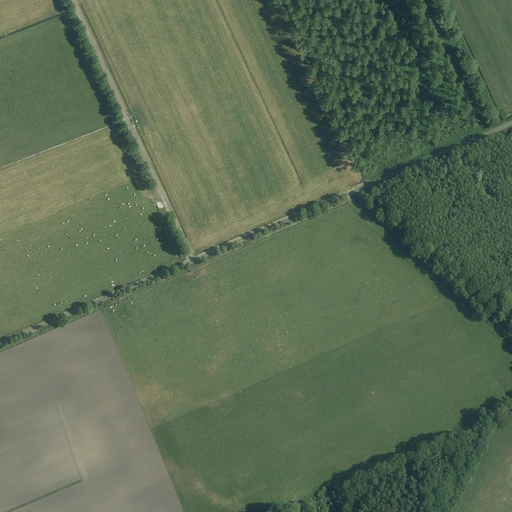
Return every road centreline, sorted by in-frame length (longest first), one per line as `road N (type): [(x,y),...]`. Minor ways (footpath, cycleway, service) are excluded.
road 1 (unclassified): [(191,260),(511,122)]
road 2 (unclassified): [(191,260),(73,0)]
road 3 (unclassified): [(0,343),(191,260)]
road 4 (track): [(126,117),(0,168)]
